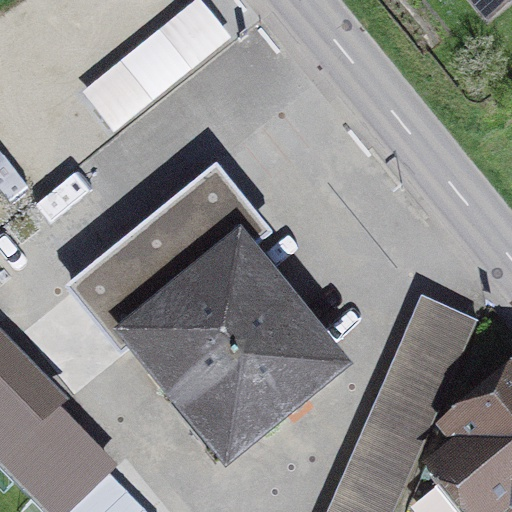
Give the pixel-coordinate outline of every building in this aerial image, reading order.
[(116,126),(236,30),(212,0),(189,0),(83,85),(116,126)] [(238,255),(132,340),(227,458),(333,371),(238,255)] [(394,511),(477,323),(421,299),(328,511),(394,511)] [(0,461),(55,407),(0,350),(0,461)] [(511,390),(462,431),(472,443),(440,468),(448,479),(421,501),(430,511),(491,511),(511,497),(511,390)]
